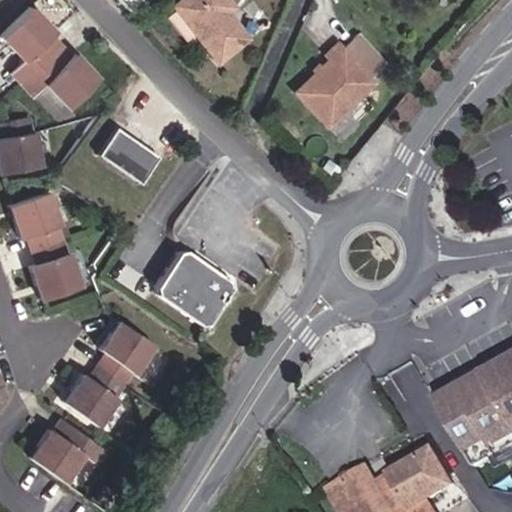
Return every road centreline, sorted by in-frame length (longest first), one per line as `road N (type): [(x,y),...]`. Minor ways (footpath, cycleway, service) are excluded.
road 1 (secondary): [(321,261),(312,288),(240,383),(167,511)]
road 2 (secondary): [(188,511),(307,336),(362,307)]
road 3 (residential): [(230,141),(89,0)]
road 4 (residential): [(305,0),(230,141)]
road 5 (secondary): [(511,37),(416,163)]
road 6 (residential): [(0,266),(24,351),(67,332)]
road 7 (residential): [(329,228),(230,141)]
